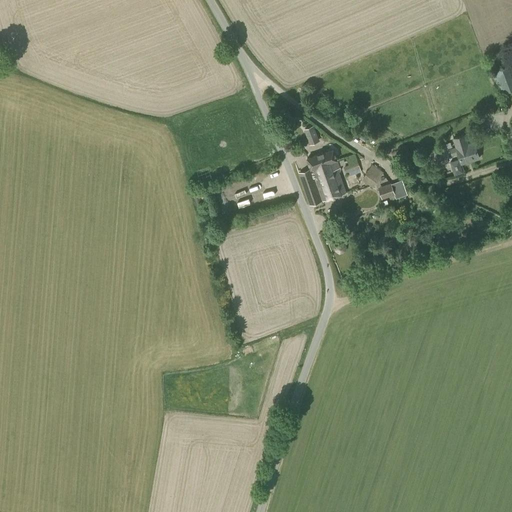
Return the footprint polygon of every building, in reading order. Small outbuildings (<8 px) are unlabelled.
[(500,95),(511,90),(511,76),(508,66),(492,72),(500,95)] [(313,125),(303,129),(309,145),(319,141),(313,125)] [(467,144),(464,134),(452,138),(455,148),(450,149),(451,155),(457,153),(460,163),(478,158),(473,142),(467,144)] [(338,162),(333,149),(308,158),(312,169),(299,173),(310,205),(346,192),(338,169),(340,168),(338,162)] [(356,162),(343,167),(343,168),(345,174),(359,169),(356,162)] [(373,187),(383,172),(372,164),(362,179),(373,187)] [(382,199),(395,194),(392,184),(391,183),(378,187),(382,199)] [(346,283),(365,274),(363,269),(343,278),(346,283)]
